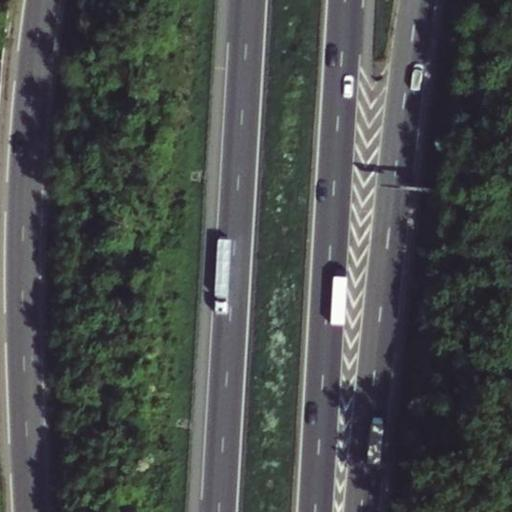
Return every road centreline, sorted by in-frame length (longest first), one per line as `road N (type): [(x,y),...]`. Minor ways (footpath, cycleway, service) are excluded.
road 1 (motorway): [(361,511),(418,0)]
road 2 (motorway): [(41,0),(21,237),(30,511)]
road 3 (motorway): [(314,511),(344,0)]
road 4 (motorway): [(248,0),(219,511)]
